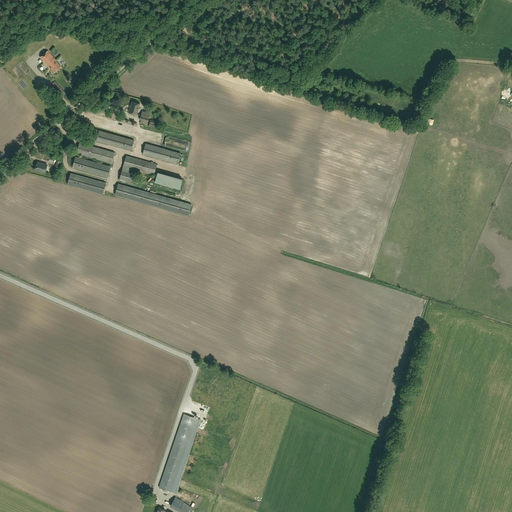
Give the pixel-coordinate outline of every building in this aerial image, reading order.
[(54,73),(61,67),(56,61),(56,60),(48,51),(40,57),(49,67),(49,66),(54,73)] [(132,102),(129,112),(129,113),(134,114),(134,113),(137,114),(140,104),(132,102)] [(96,141),(131,151),(134,140),(99,130),(96,141)] [(77,153),(112,163),(115,152),(80,143),(77,153)] [(143,154),(178,164),(181,154),(146,143),(143,154)] [(132,183),(136,169),(154,175),(157,165),(127,156),(123,166),(120,180),(132,183)] [(111,166),(76,157),(73,167),(108,177),(111,166)] [(48,165),(38,162),(36,170),(45,172),(48,165)] [(154,179),(180,184),(182,173),(157,168),(154,179)] [(68,184),(103,194),(106,183),(71,173),(68,184)] [(189,215),(192,204),(118,184),(115,195),(189,215)] [(184,414),(159,487),(171,491),(196,418),(184,414)] [(175,497),(170,506),(181,511),(190,511),(193,508),(175,497)]
